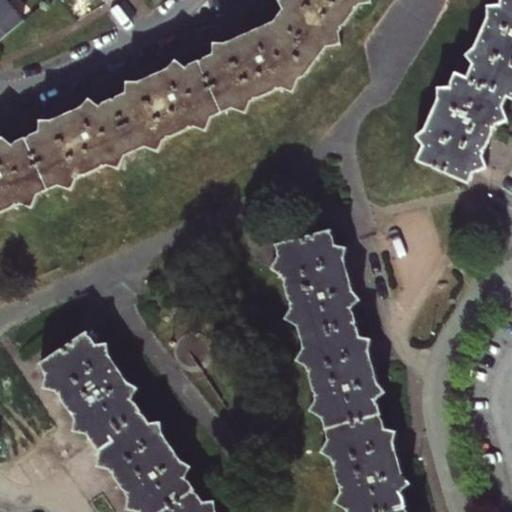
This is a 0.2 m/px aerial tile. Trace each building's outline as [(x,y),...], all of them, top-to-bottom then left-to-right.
[(0,213),(21,204),(33,208),(37,196),(57,187),(73,191),(77,180),(106,166),(119,170),(125,157),(146,148),(159,153),(163,142),(194,128),(206,132),(211,119),(231,111),(247,115),(251,103),(282,89),(294,93),(298,81),(306,76),(326,48),(341,46),(339,34),(360,6),(371,3),(371,0),(278,0),(283,10),(273,23),(226,44),(214,43),(213,54),(186,67),(177,60),(168,69),(138,83),(126,82),(125,93),(99,105),(90,98),(79,109),(51,121),(40,120),(38,132),(11,144),(2,137),(0,139),(0,213)] [(0,0),(0,43),(24,24),(4,0),(0,0)] [(511,0),(499,0),(497,6),(483,12),(489,21),(477,47),(463,54),(472,66),(465,80),(458,77),(452,88),(437,93),(443,102),(428,131),(418,136),(424,149),(417,164),(467,188),(474,174),(490,169),(483,159),(499,127),(511,121),(504,114),(511,101),(511,100),(511,0)] [(405,511),(400,491),(409,484),(401,474),(393,444),(395,432),(384,429),(376,399),(384,393),(378,385),(368,353),(369,339),(359,337),(351,307),(359,300),(353,294),(343,255),(344,247),(334,244),(330,229),(275,244),(277,257),(271,269),(281,276),(289,307),(284,318),(297,327),(303,349),(296,360),(306,366),(315,399),(309,410),(322,419),(328,439),(321,452),(330,458),(339,489),(334,502),(346,508),(346,511),(405,511)] [(215,511),(213,500),(202,501),(184,476),(190,467),(179,460),(163,436),(159,422),(149,423),(131,397),(137,388),(126,381),(109,357),(106,345),(96,345),(86,332),(39,364),(46,375),(43,389),(56,393),(74,419),(72,431),(86,436),(99,453),(96,467),(108,469),(128,499),(126,509),(135,511),(215,511)]
